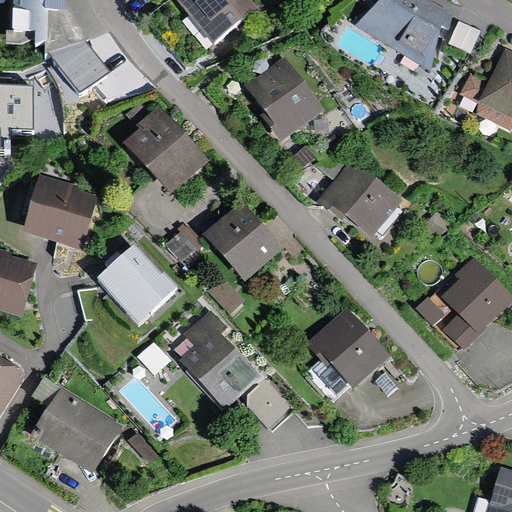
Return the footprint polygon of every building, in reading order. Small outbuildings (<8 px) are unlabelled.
[(83,40),(89,38),(69,0),(13,0),(13,29),(8,29),(7,44),(23,42),(37,36),(36,44),(45,39),(43,56),(50,53),(83,40)] [(175,0),(209,42),(256,4),(253,0),(175,0)] [(380,0),(357,25),(430,71),(440,27),(447,29),(453,15),(432,4),(433,0),(380,0)] [(481,31),(457,21),(448,42),(472,52),(481,31)] [(83,40),(50,53),(81,92),(110,71),(83,40)] [(511,61),(502,56),(486,88),(468,79),(458,97),(511,125),(511,61)] [(324,110),(285,57),(247,85),(266,110),(261,113),(282,141),(324,110)] [(12,132),(33,133),(35,89),(0,88),(0,155),(12,156),(12,132)] [(157,109),(122,142),(172,194),(206,161),(157,109)] [(352,158),(320,202),(343,220),(345,216),(369,233),(399,196),(352,158)] [(450,165),(439,184),(451,191),(462,172),(450,165)] [(76,184),(40,173),(22,230),(81,248),(98,196),(75,189),(76,184)] [(242,200),(203,235),(245,283),(285,249),(242,200)] [(188,224),(166,245),(187,267),(209,246),(188,224)] [(161,277),(136,248),(99,281),(139,327),(180,291),(165,274),(161,277)] [(38,261),(0,250),(0,310),(22,317),(38,261)] [(505,299),(472,266),(436,302),(454,319),(436,337),(452,353),(505,299)] [(229,283),(207,290),(230,314),(245,300),(229,283)] [(424,329),(436,318),(422,303),(410,314),(424,329)] [(193,345),(178,359),(226,410),(263,376),(225,335),(231,330),(211,308),(183,334),(193,345)] [(345,310),(309,346),(322,359),(309,372),(335,399),(350,384),(354,388),(388,355),(345,310)] [(159,344),(141,357),(156,377),(174,363),(159,344)] [(0,416),(27,372),(0,355),(0,416)] [(296,409),(268,378),(249,395),(248,405),(273,431),(296,409)] [(122,426),(61,386),(30,434),(91,473),(122,426)] [(511,511),(511,478),(497,474),(485,511),(511,511)]
